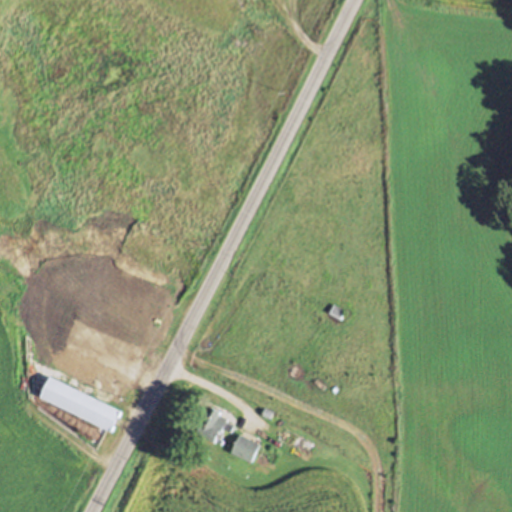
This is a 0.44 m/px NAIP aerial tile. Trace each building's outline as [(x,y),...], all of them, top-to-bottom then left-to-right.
[(51,279),(31,320),(17,314),(37,272),(51,279)] [(150,307),(155,310),(145,327),(114,310),(124,292),(150,307)] [(150,305),(158,293),(178,304),(171,317),(150,305)] [(333,302),(346,309),(341,318),(328,311),(333,302)] [(75,336),(112,354),(98,382),(86,376),(90,368),(65,355),(75,336)] [(129,337),(146,345),(140,356),(123,347),(129,337)] [(50,374),(122,409),(112,430),(39,395),(50,374)] [(233,423),(230,431),(222,427),(216,440),(197,431),(210,404),(221,410),(220,413),(228,417),(227,420),(233,423)] [(264,406),(275,410),(272,418),(261,414),(264,406)] [(283,426),(315,441),(309,454),(277,439),(283,426)] [(240,433),(260,442),(252,461),(231,452),(240,433)]
